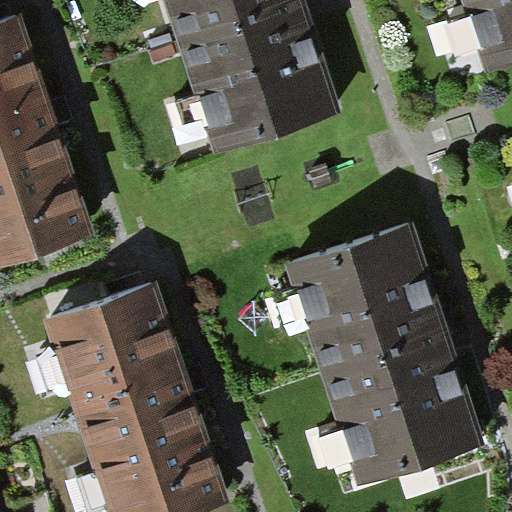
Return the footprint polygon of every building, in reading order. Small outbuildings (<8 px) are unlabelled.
[(172,0),(221,145),(341,104),(311,14),(305,0),(172,0)] [(511,0),(473,0),(495,65),(511,58),(511,0)] [(0,262),(97,229),(53,104),(23,14),(0,22),(0,262)] [(355,482),(487,439),(456,345),(416,223),(283,267),(355,482)] [(120,511),(191,511),(232,498),(190,371),(160,283),(56,317),(120,511)]
